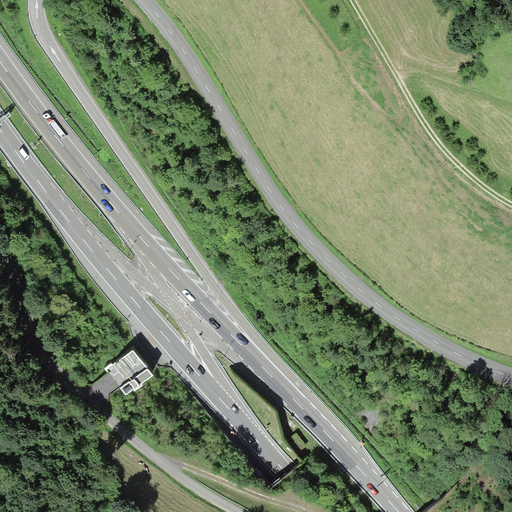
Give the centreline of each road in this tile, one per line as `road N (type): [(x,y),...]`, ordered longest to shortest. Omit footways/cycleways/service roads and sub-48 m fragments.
road 1 (tertiary): [(511,376),(402,321),(310,242),(144,0)]
road 2 (motorway): [(0,125),(107,270),(319,511)]
road 3 (motorway): [(246,348),(224,300),(54,55),(36,0)]
road 4 (motorway): [(246,348),(87,175),(0,60)]
road 5 (track): [(350,0),(439,146),(511,204)]
road 6 (motorway): [(399,511),(246,348)]
road 7 (track): [(163,464),(302,511)]
road 8 (track): [(511,107),(419,75),(393,76)]
